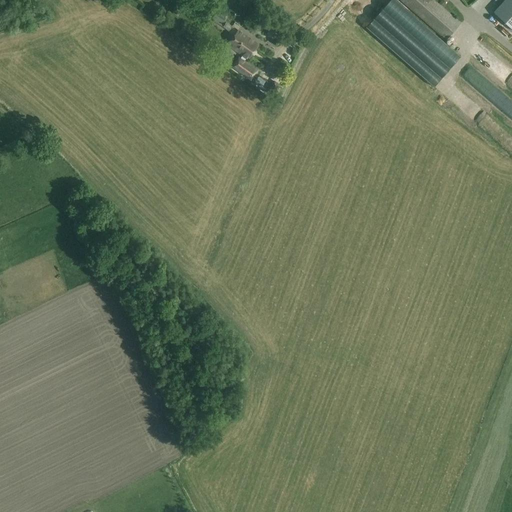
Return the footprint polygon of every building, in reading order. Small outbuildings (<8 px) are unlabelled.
[(389,0),(366,27),(434,86),(461,56),(444,41),(446,39),(460,23),(433,0),(400,0),(443,37),(441,39),(395,0),(389,0)] [(511,0),(503,0),(493,12),(511,28),(511,0)] [(208,20),(212,14),(202,7),(198,14),(208,20)] [(228,31),(232,26),(226,21),(222,26),(228,31)] [(244,61),(246,58),(248,59),(258,45),(238,31),(228,45),(242,55),(240,58),(239,58),(232,67),(250,79),(257,70),(244,61)] [(477,122),(483,116),(456,91),(450,97),(477,122)]
